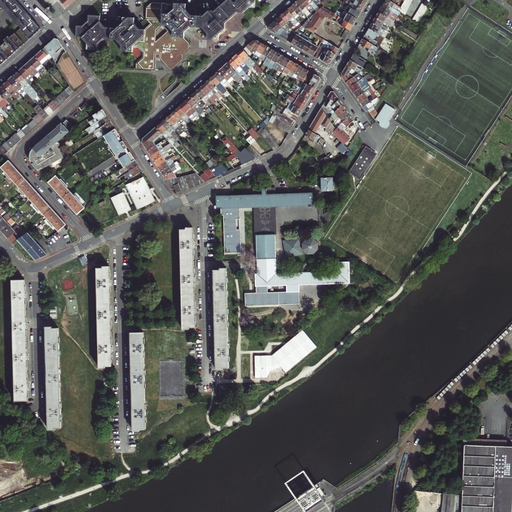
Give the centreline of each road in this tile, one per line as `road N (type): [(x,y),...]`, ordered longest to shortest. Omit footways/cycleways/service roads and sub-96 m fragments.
road 1 (residential): [(91,242),(19,154),(96,83)]
road 2 (residential): [(118,230),(123,448)]
road 3 (residential): [(200,192),(206,384)]
road 4 (residential): [(200,192),(283,153),(332,76)]
road 5 (residential): [(130,138),(254,28)]
road 6 (residential): [(34,267),(37,411)]
